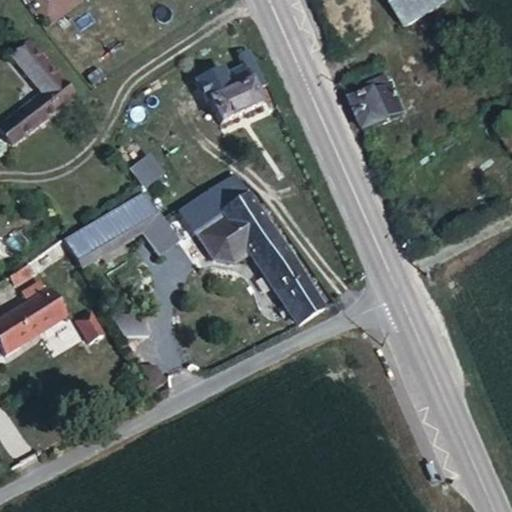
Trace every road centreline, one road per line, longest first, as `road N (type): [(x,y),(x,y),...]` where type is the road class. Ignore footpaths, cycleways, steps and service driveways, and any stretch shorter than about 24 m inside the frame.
road 1 (unclassified): [(402,292),(0,505)]
road 2 (primary): [(402,292),(272,0)]
road 3 (primary): [(496,511),(402,292)]
